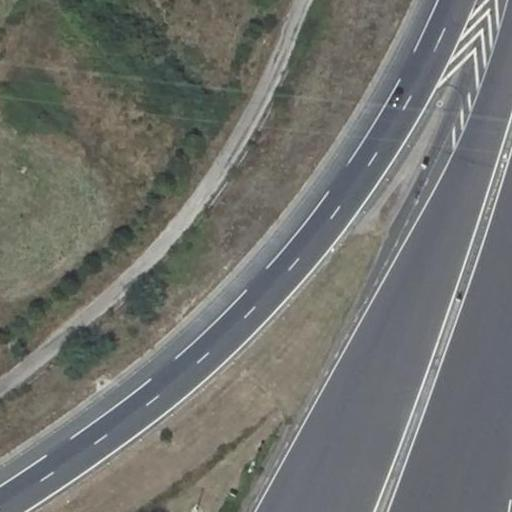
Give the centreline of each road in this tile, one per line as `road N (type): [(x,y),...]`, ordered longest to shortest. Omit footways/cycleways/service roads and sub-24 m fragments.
road 1 (motorway): [(455,0),(408,98),(295,260),(183,374),(0,506)]
road 2 (motorway): [(511,51),(464,182),(314,511)]
road 3 (unclassified): [(297,0),(217,168),(168,234),(0,385)]
road 4 (motorway): [(452,511),(511,268)]
